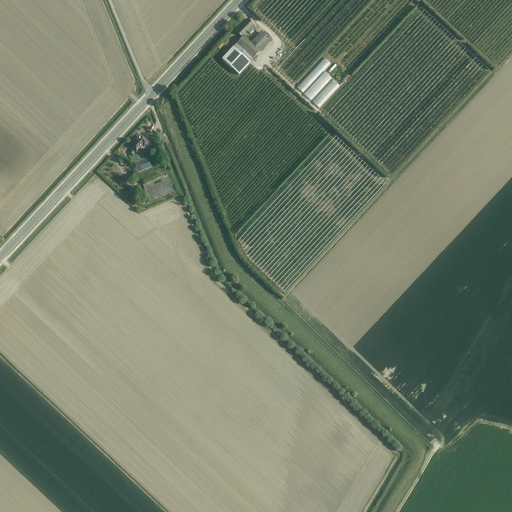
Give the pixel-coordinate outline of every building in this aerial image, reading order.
[(426,18),(429,15),(420,7),(411,18),(414,21),(417,18),(420,20),(424,16),(426,18)] [(255,25),(256,23),(251,18),(237,33),(242,37),(244,35),(245,36),(247,34),(245,33),(247,31),(249,34),(256,27),(255,25)] [(244,37),(234,48),(233,48),(222,60),(239,75),(250,63),(260,52),(271,41),(264,34),(252,45),(244,37)] [(280,72),(289,80),(320,47),(315,43),(313,45),(308,41),(280,72)] [(324,57),(298,86),(304,91),(329,61),(324,57)] [(336,62),(328,71),(330,72),(338,64),(336,62)] [(324,71),(304,93),(311,100),(331,77),(324,71)] [(312,101),(319,107),(338,83),(331,78),(312,101)] [(339,108),(337,105),(345,97),(347,98),(351,94),(349,92),(353,88),(351,86),(355,82),(353,79),(323,110),(331,117),(339,108)] [(136,144),(132,149),(132,151),(132,152),(133,152),(136,152),(140,148),(142,150),(145,147),(145,146),(148,143),(142,137),(140,140),(137,138),(134,142),(136,144)] [(148,157),(134,163),(138,173),(152,167),(148,157)] [(262,212),(236,239),(242,245),(266,220),(263,217),(266,215),(262,212)] [(277,285),(284,292),(292,284),(287,279),(282,285),(280,282),(277,285)]
